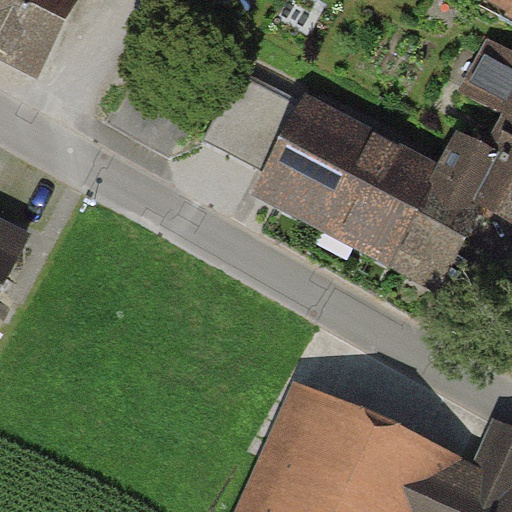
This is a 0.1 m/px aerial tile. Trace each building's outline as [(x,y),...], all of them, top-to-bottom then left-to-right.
[(0,0),(0,74),(19,84),(62,0),(0,0)] [(511,0),(471,0),(510,20),(506,27),(511,30),(511,0)] [(511,233),(511,61),(494,52),(464,107),(511,133),(511,151),(503,167),(458,142),(434,181),(384,275),(440,307),(488,220),(511,233)] [(384,275),(434,181),(240,78),(203,146),(268,181),(254,206),(384,275)] [(0,300),(24,250),(0,238),(0,300)] [(468,492),(298,413),(252,511),(511,511),(511,443),(495,435),(468,492)]
